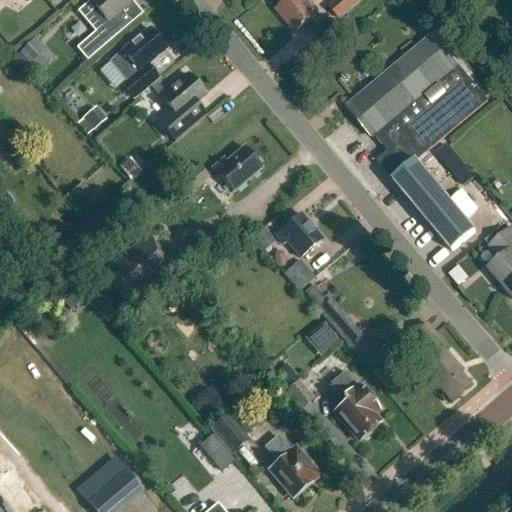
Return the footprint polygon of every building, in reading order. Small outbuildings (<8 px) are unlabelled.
[(76,50),(87,63),(127,29),(116,17),(134,1),(133,0),(94,0),(80,13),(97,33),(76,50)] [(286,0),(275,9),(295,32),(318,13),(309,2),(311,0),(286,0)] [(338,0),(329,8),(340,20),(363,0),(338,0)] [(121,87),(133,101),(158,80),(147,67),(166,51),(149,31),(109,64),(125,84),(121,87)] [(53,58),(35,37),(16,54),(25,65),(32,59),(41,68),(53,58)] [(377,163),(394,182),(416,163),(488,103),(432,37),(347,108),(373,139),(375,137),(389,154),(377,163)] [(158,123),(176,144),(206,118),(195,105),(205,97),(188,77),(160,100),(171,112),(158,123)] [(82,120),(93,132),(104,123),(93,111),(82,120)] [(223,161),(212,171),(232,195),(262,171),(244,149),(226,164),(223,161)] [(139,171),(128,158),(117,167),(128,180),(139,171)] [(394,182),(453,253),(476,234),(445,197),(454,190),(438,170),(429,178),(416,163),(394,182)] [(208,179),(198,167),(180,182),(190,194),(208,179)] [(82,184),(66,198),(73,206),(89,193),(82,184)] [(283,246),(286,244),(300,260),(322,242),(300,216),(275,237),(283,246)] [(490,248),(500,261),(489,271),(511,298),(511,230),(490,248)] [(147,237),(101,276),(127,306),(173,268),(147,237)] [(319,312),(327,306),(313,288),(304,295),(319,312)] [(71,294),(62,302),(70,312),(80,305),(71,294)] [(318,314),(327,325),(340,313),(331,303),(318,314)] [(318,356),(336,341),(323,326),(305,341),(318,356)] [(443,349),(425,327),(412,338),(430,359),(417,369),(434,390),(436,388),(451,406),(471,388),(460,375),(462,373),(442,350),(443,349)] [(389,357),(366,331),(347,347),(371,374),(389,357)] [(336,418),(336,421),(341,428),(345,428),(358,443),(360,441),(364,441),(372,435),(372,431),(380,425),(374,418),(379,414),(357,389),(344,375),(329,388),(345,406),(334,415),(336,418)] [(298,381),(285,393),(301,411),(313,400),(298,381)] [(227,419),(207,436),(228,461),(248,444),(227,419)] [(278,440),(265,450),(279,466),(271,473),(293,498),(295,496),(299,497),(306,491),(306,487),(309,485),(307,482),(315,475),(306,465),(306,461),(297,450),(291,455),(278,440)] [(123,473),(85,504),(91,511),(120,511),(141,495),(123,473)] [(69,490),(80,504),(89,497),(78,483),(69,490)]
